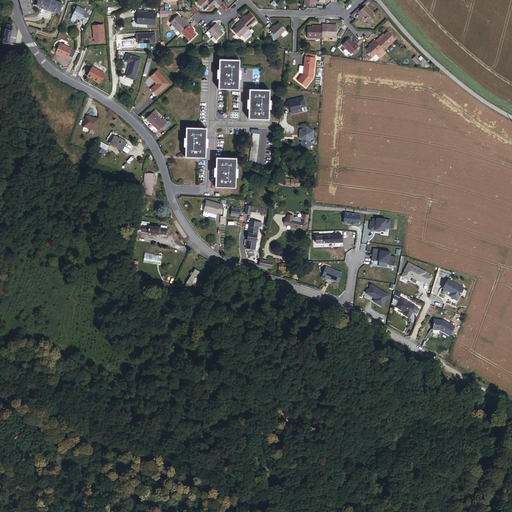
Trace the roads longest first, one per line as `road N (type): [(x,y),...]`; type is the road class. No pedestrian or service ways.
road 1 (track): [(5,105),(219,468),(256,511)]
road 2 (residential): [(167,189),(189,233),(229,267),(347,311),(511,404)]
road 3 (residential): [(13,0),(35,57),(131,123),(152,147),(167,189)]
road 4 (track): [(219,468),(0,374)]
road 5 (unclassified): [(511,119),(440,68),(375,0)]
